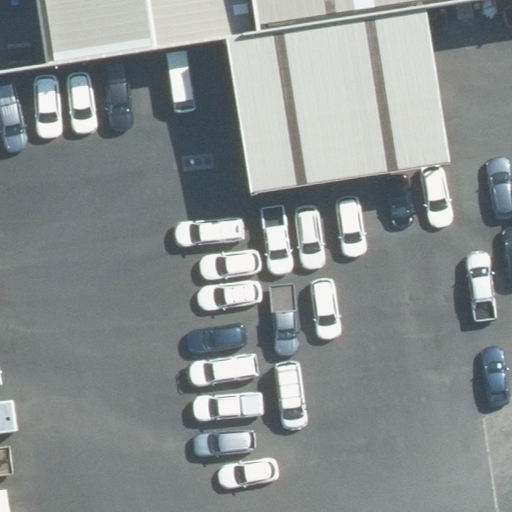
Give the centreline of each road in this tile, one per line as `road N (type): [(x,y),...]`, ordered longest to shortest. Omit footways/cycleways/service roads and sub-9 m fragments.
road 1 (unknown): [(0,194),(70,196),(108,209),(129,254),(147,331),(166,480),(186,511)]
road 2 (unknown): [(437,511),(511,412)]
